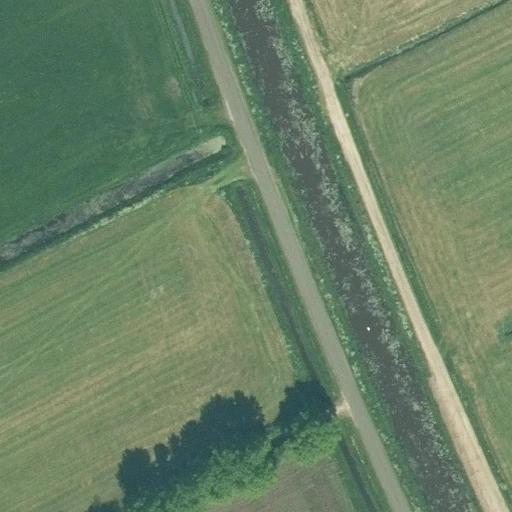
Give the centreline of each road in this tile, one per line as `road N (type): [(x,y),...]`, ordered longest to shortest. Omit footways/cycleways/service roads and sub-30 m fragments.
road 1 (track): [(494,511),(402,300),(288,0)]
road 2 (unclassified): [(401,511),(199,0)]
